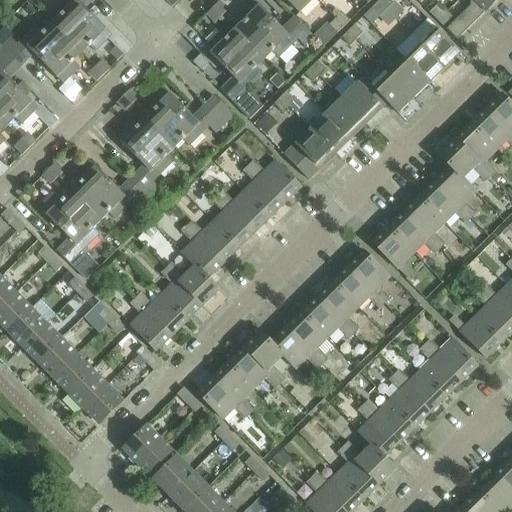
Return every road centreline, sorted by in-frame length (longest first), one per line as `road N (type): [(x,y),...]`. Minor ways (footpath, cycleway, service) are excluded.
road 1 (residential): [(132,511),(84,466),(511,42)]
road 2 (residential): [(0,191),(154,40)]
road 3 (residential): [(399,511),(511,400)]
